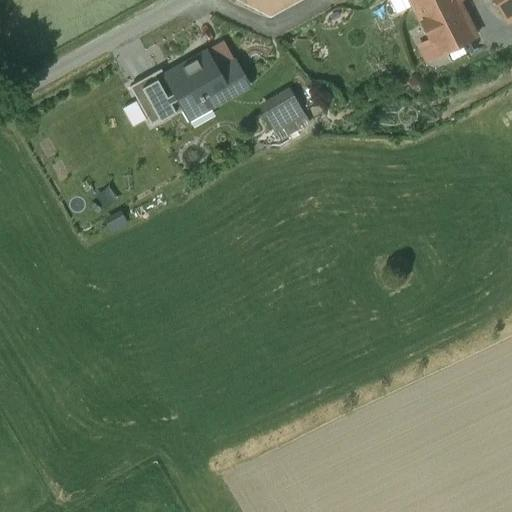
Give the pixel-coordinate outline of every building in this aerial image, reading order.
[(235,0),(270,17),(299,0),(235,0)] [(475,36),(456,0),(404,0),(401,2),(408,16),(416,13),(437,55),(475,36)] [(511,0),(495,0),(507,19),(511,16),(511,0)] [(209,52),(165,76),(190,121),(249,89),(233,60),(218,68),(209,52)] [(265,98),(282,137),(316,122),(298,83),(265,98)]
